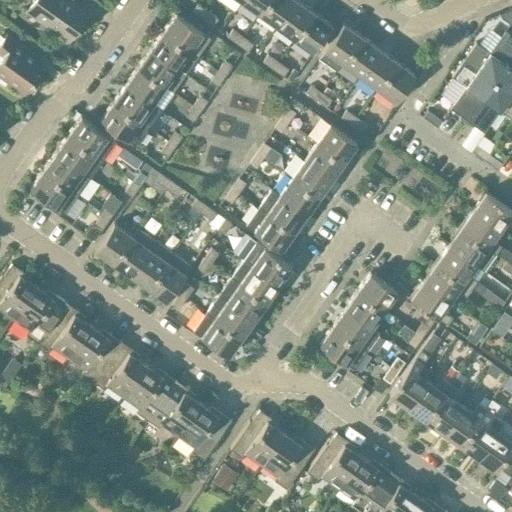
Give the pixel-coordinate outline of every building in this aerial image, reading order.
[(70,0),(30,0),(25,8),(68,39),(87,12),(70,0)] [(181,0),(180,3),(191,10),(202,18),(207,10),(196,3),(192,0),(181,0)] [(241,0),(258,12),(267,0),(241,0)] [(267,0),(258,12),(276,25),(294,0),(267,0)] [(297,0),(294,0),(276,25),(294,37),(313,11),(297,0)] [(511,7),(497,14),(509,23),(511,18),(511,7)] [(207,10),(202,18),(212,25),(217,18),(207,10)] [(313,11),(294,37),(312,50),(330,23),(313,11)] [(162,30),(196,54),(209,36),(175,12),(162,30)] [(342,22),(317,57),(335,70),(341,62),(342,61),(360,35),(342,22)] [(226,35),(237,43),(242,35),(231,28),(226,35)] [(474,41),(463,58),(494,80),(511,54),(511,34),(504,29),(489,51),(474,41)] [(150,48),(183,72),(196,54),(162,30),(150,48)] [(0,39),(0,53),(1,55),(0,56),(0,76),(23,93),(38,72),(34,69),(42,59),(5,33),(0,39)] [(242,35),(237,43),(247,50),(252,43),(242,35)] [(342,61),(341,62),(358,75),(359,74),(378,47),(360,35),(342,61)] [(359,74),(358,75),(376,87),(396,60),(378,47),(359,74)] [(137,66),(164,84),(171,89),(183,72),(150,48),(137,66)] [(261,60),(272,68),(277,60),(267,53),(261,60)] [(511,54),(494,80),(511,92),(511,54)] [(449,107),(466,119),(494,80),(463,58),(450,75),(464,85),(449,107)] [(224,59),(217,69),(224,74),(231,64),(224,59)] [(272,68),(282,75),(288,68),(277,60),(272,68)] [(396,60),(376,87),(394,100),(414,73),(396,60)] [(125,83),(151,102),(164,84),(137,66),(125,83)] [(209,79),(217,84),(224,74),(217,69),(209,79)] [(511,92),(494,80),(466,119),(483,131),(498,109),(511,118),(511,92)] [(112,101),(147,125),(159,108),(151,102),(125,83),(112,101)] [(305,91),(316,98),(320,91),(310,84),(305,91)] [(320,91),(316,98),(326,105),(331,98),(320,91)] [(199,94),(192,104),(199,109),(207,99),(199,94)] [(99,119),(126,138),(134,144),(135,142),(140,140),(145,132),(146,125),(147,125),(112,101),(99,119)] [(184,115),(192,120),(199,109),(192,104),(184,115)] [(288,105),(280,116),(288,121),(295,111),(288,105)] [(340,116),(351,123),(356,116),(345,108),(340,116)] [(422,115),(437,125),(441,119),(427,109),(422,115)] [(67,134),(102,158),(115,140),(80,115),(67,134)] [(280,116),(273,126),(280,131),(288,121),(280,116)] [(356,116),(351,123),(361,130),(366,123),(356,116)] [(316,141),(342,159),(355,141),(328,122),(316,140),(316,141)] [(494,125),(486,136),(495,143),(503,132),(494,125)] [(174,129),(167,139),(174,144),(181,134),(174,129)] [(55,151),(89,176),(102,158),(67,134),(54,151),(55,151)] [(159,150),(167,155),(174,144),(167,139),(159,150)] [(304,159),(330,177),(342,159),(316,141),(316,140),(303,158),(304,159)] [(263,141),(255,151),(256,151),(263,156),(270,146),(263,141)] [(470,149),(484,159),(488,152),(474,142),(470,149)] [(42,169),(76,194),(89,176),(55,151),(54,151),(42,169)] [(255,151),(248,162),(255,167),(263,156),(256,151),(255,151)] [(484,159),(497,168),(502,162),(488,152),(484,159)] [(291,176),(318,194),(330,177),(304,159),(303,158),(291,176)] [(145,162),(139,169),(146,174),(152,166),(145,161),(145,162)] [(123,173),(131,179),(135,173),(127,167),(123,173)] [(64,212),(76,194),(42,169),(29,187),(64,212)] [(131,179),(132,180),(139,184),(146,174),(139,169),(135,173),(131,179)] [(154,179),(165,187),(170,179),(159,172),(154,179)] [(238,176),(230,186),(238,191),(245,181),(238,176)] [(291,176),(278,193),(305,212),(318,194),(291,176)] [(124,190),(127,192),(131,195),(139,184),(132,180),(131,179),(124,190)] [(170,179),(165,187),(175,194),(181,187),(170,179)] [(230,186),(223,196),(230,202),(238,191),(230,186)] [(258,206),(293,230),(305,212),(278,193),(270,188),(258,206)] [(472,208),(500,228),(506,218),(511,222),(511,210),(484,191),(472,208)] [(189,204),(194,207),(200,212),(206,204),(195,196),(189,204)] [(109,201),(101,211),(102,211),(109,217),(116,206),(109,201)] [(206,204),(200,212),(210,219),(216,211),(206,204)] [(245,224),(253,230),(280,249),(293,230),(258,206),(245,224)] [(459,226),(495,251),(501,244),(492,238),(500,228),(472,208),(459,226)] [(94,222),(101,227),(109,217),(102,211),(101,211),(94,222)] [(223,233),(231,222),(224,217),(216,228),(223,233)] [(113,221),(94,248),(112,261),(137,226),(131,234),(113,221)] [(137,226),(112,261),(130,274),(155,239),(137,226)] [(447,244),(475,263),(482,254),(490,259),(495,251),(459,226),(447,244)] [(155,239),(130,274),(148,286),(166,259),(172,251),(155,239)] [(242,258),(278,282),(290,265),(255,239),(242,258)] [(470,287),(476,279),(468,273),(475,263),(447,244),(434,261),(470,287)] [(511,252),(501,244),(496,252),(511,263),(511,261),(511,252)] [(206,252),(203,257),(210,262),(218,251),(210,246),(206,252)] [(166,259),(148,286),(166,299),(190,264),(172,251),(166,259)] [(203,257),(196,267),(203,272),(210,262),(203,257)] [(230,275),(265,300),(278,282),(242,258),(230,275)] [(422,279),(450,299),(457,289),(465,295),(470,287),(434,261),(422,279)] [(0,310),(12,319),(36,286),(19,274),(22,270),(11,262),(1,275),(1,274),(0,275),(0,310)] [(356,289),(383,308),(396,290),(369,271),(356,289)] [(217,293),(252,318),(265,300),(230,275),(217,293)] [(423,307),(436,316),(445,322),(451,314),(443,309),(450,299),(422,279),(409,297),(423,307)] [(476,279),(470,287),(480,293),(485,286),(476,279)] [(186,281),(178,292),(185,297),(193,287),(186,281)] [(36,286),(12,319),(27,329),(25,333),(37,341),(66,301),(54,293),(51,297),(36,286)] [(495,293),(486,287),(481,294),(490,301),(495,293)] [(343,307),(370,326),(383,308),(356,289),(343,307)] [(178,292),(170,302),(177,308),(185,297),(178,292)] [(205,311),(240,335),(252,318),(217,293),(205,311)] [(66,301),(37,341),(48,349),(51,346),(67,358),(91,324),(74,313),(77,309),(66,301)] [(331,324),(366,349),(379,332),(370,326),(343,307),(331,324)] [(192,329),(200,335),(227,354),(240,335),(205,311),(192,329)] [(421,320),(414,330),(421,336),(429,326),(421,320)] [(473,343),(486,325),(477,320),(465,337),(473,343)] [(91,324),(67,358),(82,368),(80,371),(92,380),(106,361),(114,349),(121,340),(109,331),(106,335),(91,324)] [(318,343),(345,362),(353,367),(366,349),(331,324),(318,343)] [(414,330),(407,341),(414,346),(421,336),(414,330)] [(420,348),(388,393),(407,406),(427,378),(416,371),(428,354),(420,348)] [(106,361),(92,380),(103,388),(105,385),(122,396),(145,363),(128,351),(124,356),(114,349),(106,361)] [(397,356),(389,366),(396,371),(403,360),(397,356)] [(495,378),(501,369),(491,362),(484,371),(495,378)] [(145,363),(122,396),(137,407),(135,410),(147,419),(175,379),(164,371),(161,374),(145,363)] [(442,377),(450,382),(458,371),(450,365),(442,377)] [(389,366),(382,376),(389,381),(396,371),(389,366)] [(0,374),(9,380),(11,376),(2,370),(0,372),(0,374)] [(458,371),(450,382),(457,388),(466,376),(458,371)] [(380,374),(372,386),(381,393),(389,381),(382,376),(380,374)] [(427,378),(407,406),(424,418),(450,382),(442,377),(436,385),(427,378)] [(175,379),(147,419),(158,427),(160,424),(177,435),(200,402),(183,390),(186,387),(175,379)] [(450,382),(424,418),(442,431),(462,403),(451,396),(457,388),(450,382)] [(35,402),(44,409),(50,401),(41,394),(35,402)] [(462,403),(442,431),(460,443),(489,401),(481,395),(471,410),(462,403)] [(489,401),(460,443),(477,456),(477,455),(496,429),(497,428),(502,419),(492,412),(499,403),(492,398),(489,401)] [(200,402),(177,435),(192,446),(190,449),(202,458),(221,431),(221,430),(230,418),(219,409),(216,413),(200,402)] [(249,420),(229,448),(241,456),(244,453),(260,465),(283,431),(267,420),(270,416),(258,408),(249,420)] [(477,455),(477,456),(495,468),(511,444),(511,427),(507,435),(497,428),(496,429),(477,455)] [(283,431),(260,465),(275,476),(273,479),(285,488),(305,460),(304,459),(313,447),(302,439),(299,443),(283,431)] [(320,476),(337,488),(360,454),(343,443),(346,439),(335,431),(326,443),(325,443),(306,471),(318,479),(320,476)] [(360,454),(337,488),(352,499),(350,502),(362,510),(390,470),(379,462),(376,466),(360,454)] [(502,470),(511,477),(511,476),(511,460),(510,459),(502,470)] [(212,479),(227,489),(235,476),(221,467),(212,479)] [(390,470),(362,510),(360,511),(401,511),(415,493),(398,482),(401,478),(390,470)] [(487,489),(499,498),(507,487),(495,479),(487,489)] [(415,493),(401,511),(442,511),(445,509),(434,501),(431,504),(415,493)]
